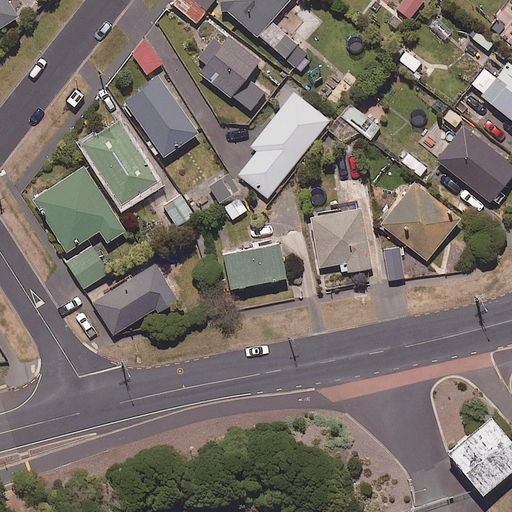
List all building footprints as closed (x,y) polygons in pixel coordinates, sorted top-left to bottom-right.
[(0,0),(0,23),(16,14),(6,0),(0,0)] [(217,0),(219,6),(223,6),(254,33),(256,31),(284,55),(295,42),(268,17),(276,9),(281,13),(293,1),(291,0),(217,0)] [(420,0),(401,0),(396,7),(408,17),(420,0)] [(511,6),(509,12),(511,14),(511,25),(501,39),(511,47),(511,6)] [(455,35),(436,16),(426,26),(444,45),(455,35)] [(258,56),(217,26),(189,64),(249,109),(264,89),(244,75),(258,56)] [(161,61),(145,39),(130,50),(146,72),(161,61)] [(421,62),(404,48),(394,60),(412,74),(421,62)] [(511,64),(506,59),(490,79),(480,71),(469,84),(511,119),(511,64)] [(198,130),(158,73),(125,96),(165,153),(198,130)] [(327,118),(292,90),(250,144),(256,149),(237,173),(266,196),(327,118)] [(349,102),(338,115),(366,137),(376,123),(349,102)] [(153,179),(113,119),(80,141),(120,201),(153,179)] [(511,168),(511,163),(461,123),(434,158),(488,200),(511,168)] [(121,228),(81,165),(33,196),(66,248),(97,228),(105,239),(121,228)] [(458,216),(411,179),(378,221),(425,258),(458,216)] [(192,214),(181,195),(164,205),(175,224),(192,214)] [(370,265),(357,204),(308,214),(318,265),(340,261),(342,270),(370,265)] [(282,274),(275,240),(220,251),(227,286),(282,274)] [(106,271),(89,244),(65,259),(82,287),(106,271)] [(172,294),(151,260),(91,298),(113,332),(172,294)] [(511,440),(510,438),(487,411),(443,448),(480,491),(511,464),(511,440)]
